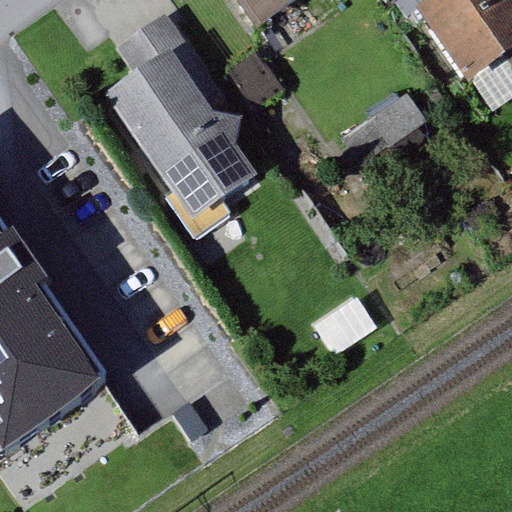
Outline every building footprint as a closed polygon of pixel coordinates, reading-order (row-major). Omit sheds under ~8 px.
[(234,0),(263,42),(324,0),(234,0)] [(511,0),(476,0),(437,26),(484,96),(511,76),(511,0)] [(120,116),(206,245),(277,198),(168,36),(131,60),(153,94),(120,116)] [(405,99),(351,145),(377,175),(431,129),(405,99)] [(0,262),(0,463),(94,399),(0,262)]
